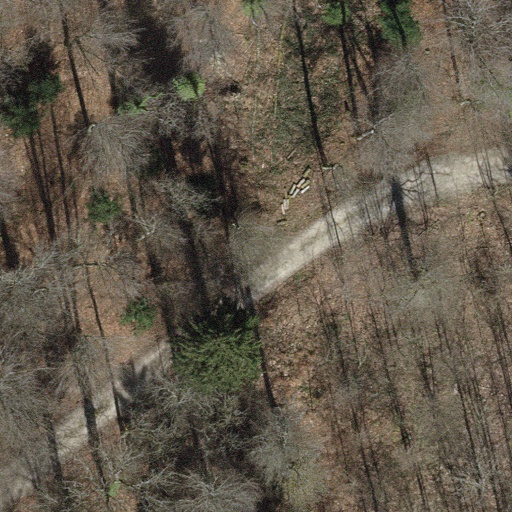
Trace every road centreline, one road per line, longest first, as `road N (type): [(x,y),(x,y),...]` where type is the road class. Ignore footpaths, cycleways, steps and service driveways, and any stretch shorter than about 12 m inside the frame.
road 1 (track): [(0,500),(264,270),(313,238),(411,190),(511,169)]
road 2 (track): [(185,511),(107,407)]
